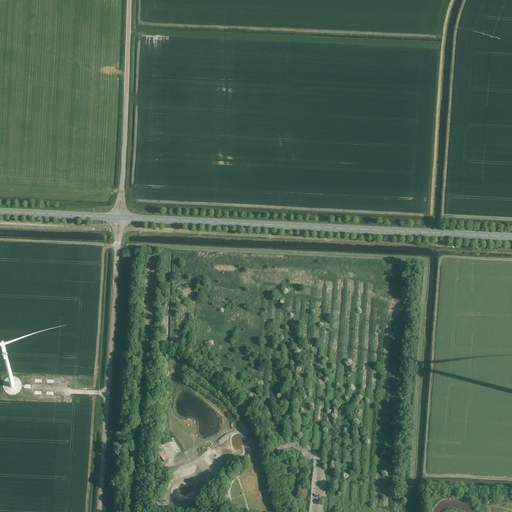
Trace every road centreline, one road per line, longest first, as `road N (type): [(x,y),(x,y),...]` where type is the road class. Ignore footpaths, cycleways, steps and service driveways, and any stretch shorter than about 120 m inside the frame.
road 1 (primary): [(511,236),(120,217)]
road 2 (unclassified): [(99,511),(120,217)]
road 3 (unclassified): [(120,217),(130,0)]
road 4 (primary): [(120,217),(0,211)]
